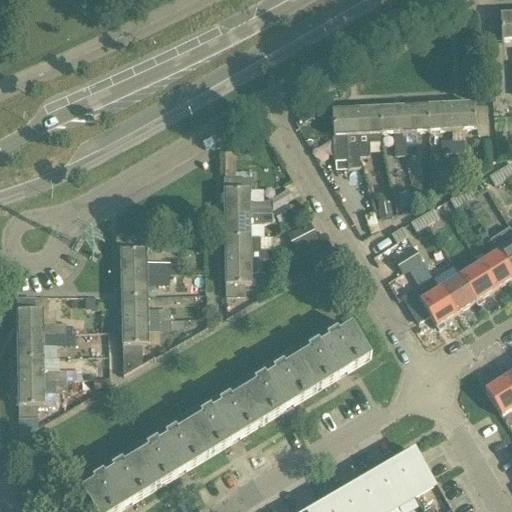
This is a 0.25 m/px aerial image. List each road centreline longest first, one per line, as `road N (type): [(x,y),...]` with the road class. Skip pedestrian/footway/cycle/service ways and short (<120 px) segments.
road 1 (tertiary): [(0,194),(124,137),(368,0)]
road 2 (tertiary): [(293,0),(0,148)]
road 3 (residential): [(426,388),(267,102)]
road 4 (residential): [(67,218),(267,102)]
road 5 (residential): [(426,388),(231,511)]
road 6 (residential): [(267,102),(446,0)]
road 7 (residential): [(497,511),(426,388)]
road 8 (residential): [(67,218),(50,259),(29,266),(12,253),(21,222)]
